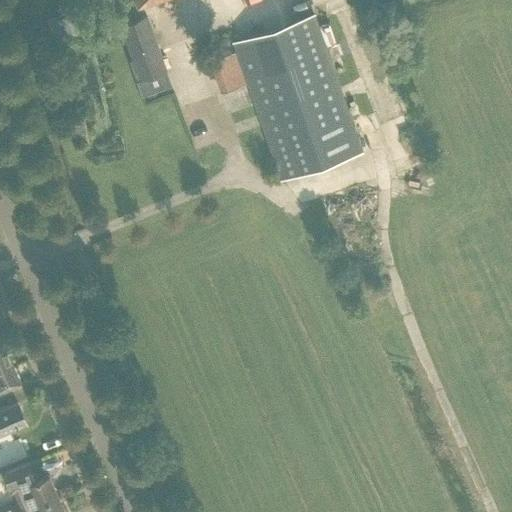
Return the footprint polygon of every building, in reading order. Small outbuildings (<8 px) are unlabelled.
[(133,0),(137,9),(161,0),(133,0)] [(74,12),(47,23),(52,37),(80,26),(74,12)] [(129,60),(137,81),(166,70),(147,15),(121,24),(133,59),(129,60)] [(281,179),(361,151),(314,15),(234,43),(281,179)] [(0,365),(11,361),(2,340),(0,341),(0,365)] [(0,365),(0,389),(20,381),(11,361),(0,365)] [(0,433),(26,422),(17,402),(0,409),(0,433)] [(20,511),(58,495),(48,473),(36,479),(29,463),(3,474),(10,491),(19,488),(23,497),(19,499),(21,503),(0,511),(20,511)] [(65,511),(58,495),(20,511),(65,511)]
